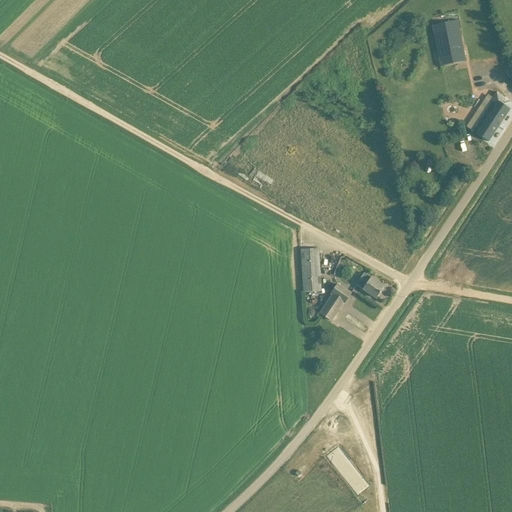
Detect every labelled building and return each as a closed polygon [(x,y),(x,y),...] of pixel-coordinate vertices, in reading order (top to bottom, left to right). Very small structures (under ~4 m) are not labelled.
[(458,21),(432,25),(440,67),(466,62),(458,21)] [(496,92),(493,97),(471,130),(488,142),(510,109),(501,103),(504,98),(496,92)] [(303,293),(321,292),(319,249),(301,250),(303,293)] [(357,285),(363,289),(377,298),(385,287),(378,282),(378,281),(372,277),(371,278),(364,274),(357,285)] [(319,313),(331,321),(343,303),(344,304),(352,293),(337,284),(330,294),(331,295),(319,313)]
